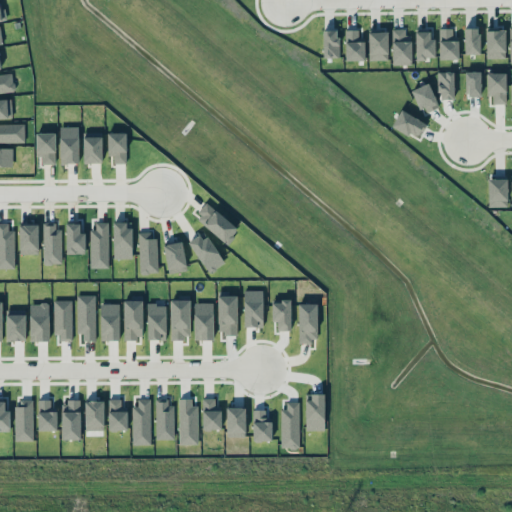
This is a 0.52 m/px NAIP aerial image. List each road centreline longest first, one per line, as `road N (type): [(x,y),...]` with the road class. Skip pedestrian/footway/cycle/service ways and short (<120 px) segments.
road 1 (residential): [(0,375),(257,371)]
road 2 (residential): [(0,195),(164,195)]
